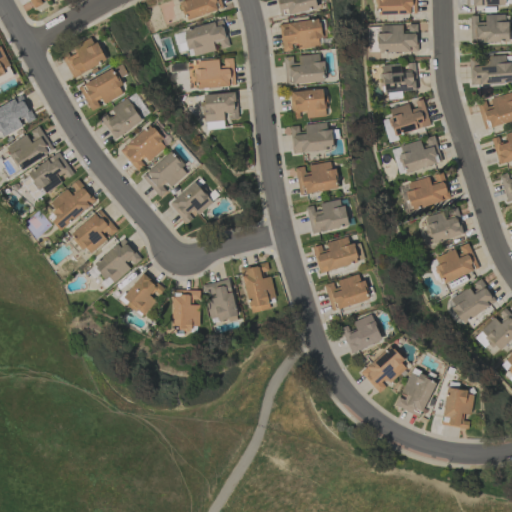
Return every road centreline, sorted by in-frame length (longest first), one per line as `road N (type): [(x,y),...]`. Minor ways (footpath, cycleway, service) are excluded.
road 1 (residential): [(511,449),(452,452),(410,439),(344,392),(316,341),(280,230),(247,0)]
road 2 (residential): [(2,0),(70,119),(166,241),(188,258),(280,230)]
road 3 (residential): [(511,272),(449,99),(442,0)]
